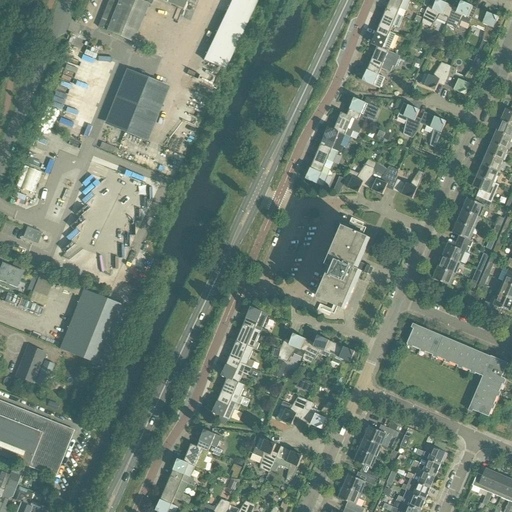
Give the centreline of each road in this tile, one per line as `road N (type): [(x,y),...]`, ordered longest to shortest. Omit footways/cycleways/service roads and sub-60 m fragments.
road 1 (secondary): [(106,511),(257,193)]
road 2 (residential): [(140,511),(235,296)]
road 3 (residential): [(277,201),(371,0)]
road 4 (secondary): [(257,193),(348,0)]
road 5 (residential): [(0,161),(66,0)]
road 6 (residential): [(428,229),(495,74)]
road 7 (residential): [(479,436),(361,387)]
road 8 (residential): [(397,302),(511,345)]
